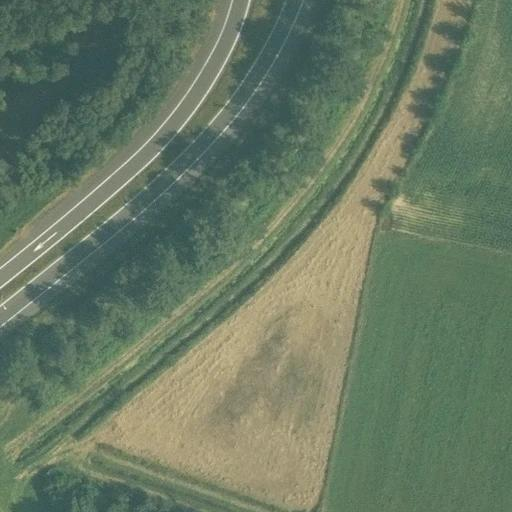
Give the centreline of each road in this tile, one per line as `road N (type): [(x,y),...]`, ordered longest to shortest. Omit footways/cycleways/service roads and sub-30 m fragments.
road 1 (motorway): [(0,322),(199,153),(254,88),(298,0)]
road 2 (motorway): [(236,0),(205,76),(155,140),(0,275)]
